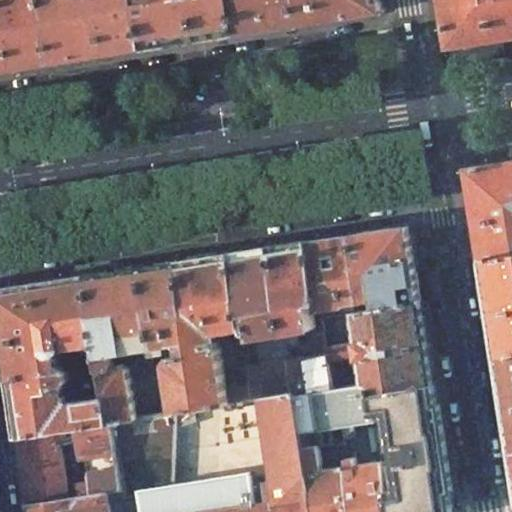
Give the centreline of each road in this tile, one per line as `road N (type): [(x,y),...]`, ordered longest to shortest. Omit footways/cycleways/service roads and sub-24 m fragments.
road 1 (secondary): [(425,106),(0,181)]
road 2 (residential): [(425,106),(488,511)]
